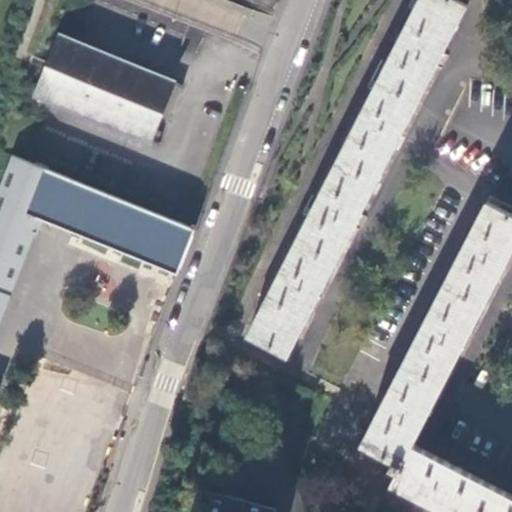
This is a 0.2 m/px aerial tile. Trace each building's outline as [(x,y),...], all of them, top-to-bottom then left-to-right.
[(416,0),(245,336),(288,358),(471,4),(463,0),(416,0)] [(164,103),(168,105),(179,78),(91,43),(61,32),(35,96),(50,102),(153,142),(162,120),(158,118),(164,103)] [(162,120),(168,105),(164,103),(158,118),(162,120)] [(177,272),(195,229),(188,226),(11,155),(0,184),(0,318),(38,219),(177,272)] [(393,484),(447,511),(511,511),(511,494),(414,445),(507,261),(511,251),(511,215),(487,203),(363,445),(394,462),(391,468),(399,472),(393,484)] [(194,511),(275,511),(276,508),(200,488),(194,511)]
